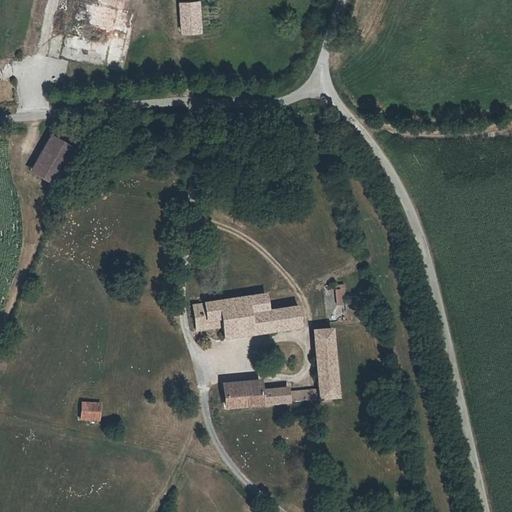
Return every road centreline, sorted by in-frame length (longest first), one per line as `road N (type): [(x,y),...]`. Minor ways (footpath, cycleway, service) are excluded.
road 1 (unclassified): [(321,89),(402,188),(440,299),(485,511)]
road 2 (unclassified): [(321,89),(0,120)]
